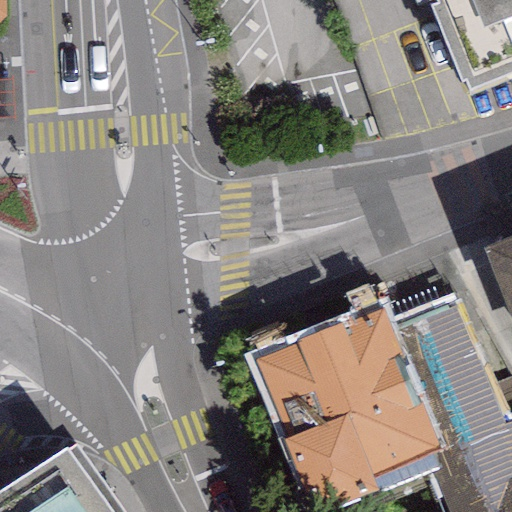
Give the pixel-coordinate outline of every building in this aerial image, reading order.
[(511,0),(409,0),(417,16),(426,12),(461,97),(464,96),(469,106),(511,88),(511,0)] [(511,236),(479,250),(511,330),(511,236)] [(452,310),(389,337),(448,474),(432,480),(445,511),(511,511),(511,424),(503,428),(452,310)] [(383,317),(254,369),(286,449),(280,451),(304,511),(351,511),(432,480),(448,474),(389,337),(383,317)] [(100,511),(66,463),(0,505),(0,511),(100,511)]
